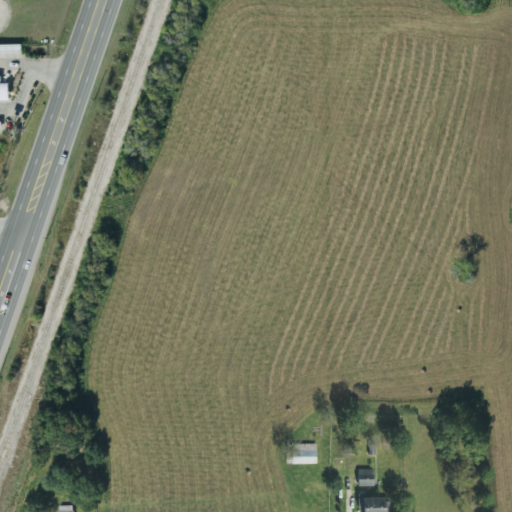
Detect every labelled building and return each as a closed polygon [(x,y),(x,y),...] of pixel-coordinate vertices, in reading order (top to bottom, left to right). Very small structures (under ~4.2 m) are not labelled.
[(0,44),(0,52),(20,52),(20,44),(0,44)] [(0,99),(8,99),(8,82),(0,82),(0,99)] [(315,445),(290,445),(290,465),(316,465),(315,445)] [(373,487),(373,470),(357,470),(357,487),(373,487)] [(383,511),(383,498),(369,499),(369,495),(357,495),(358,510),(364,510),(363,511),(383,511)]
